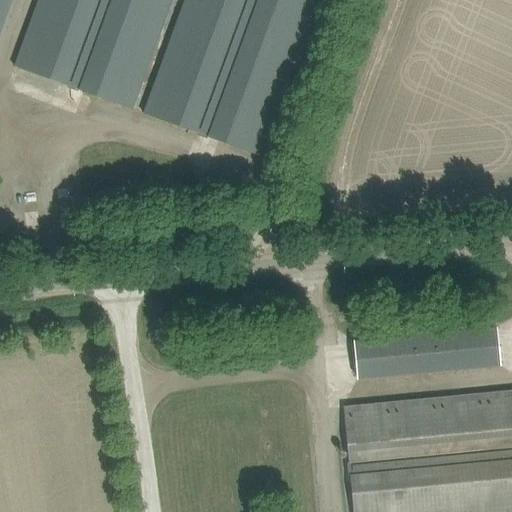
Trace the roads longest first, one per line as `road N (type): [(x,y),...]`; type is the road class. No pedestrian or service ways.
road 1 (tertiary): [(0,291),(511,238)]
road 2 (unknown): [(108,279),(129,511)]
